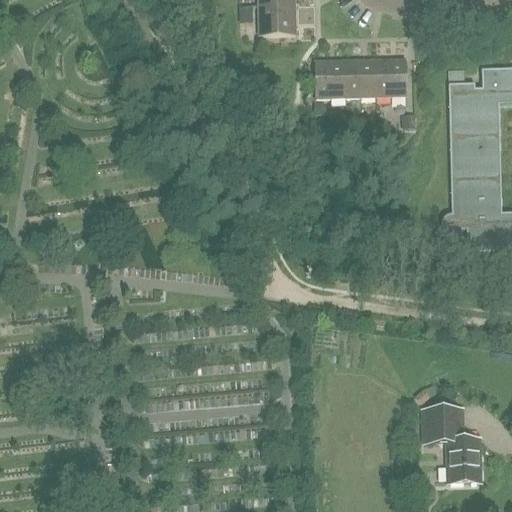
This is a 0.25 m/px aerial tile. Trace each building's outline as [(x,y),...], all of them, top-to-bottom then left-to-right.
[(256,0),(257,10),(294,9),(293,0),(256,0)] [(294,9),(257,10),(257,40),(294,40),(294,9)] [(314,103),(345,103),(345,66),(314,67),(314,103)] [(345,103),(375,103),(375,66),(345,66),(345,103)] [(375,66),(375,103),(406,102),(406,66),(375,66)] [(442,226),(441,227),(441,228),(441,229),(441,230),(441,231),(441,232),(441,233),(442,234),(442,235),(443,236),(444,237),(445,238),(446,239),(447,239),(448,240),(449,240),(450,240),(451,240),(452,240),(462,240),(461,233),(466,232),(466,240),(467,253),(511,251),(511,73),(481,74),(482,89),(448,90),(451,219),(450,219),(449,219),(448,220),(447,220),(446,221),(445,221),(444,222),(443,223),(443,224),(442,225),(442,226)] [(460,443),(460,413),(421,414),(422,446),(445,445),(446,486),(478,486),(477,443),(460,443)]
